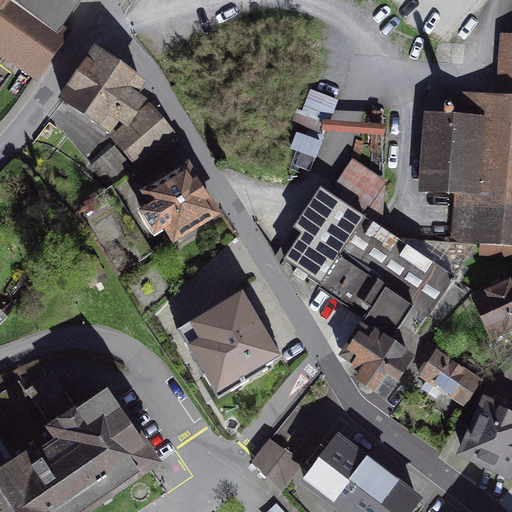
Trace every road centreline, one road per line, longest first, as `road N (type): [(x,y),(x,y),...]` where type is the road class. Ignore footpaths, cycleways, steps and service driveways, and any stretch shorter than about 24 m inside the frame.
road 1 (residential): [(97,17),(155,83),(347,396),(488,511)]
road 2 (residential): [(0,150),(97,17)]
